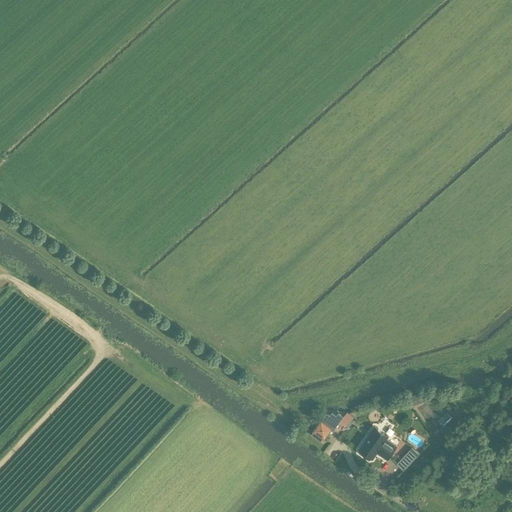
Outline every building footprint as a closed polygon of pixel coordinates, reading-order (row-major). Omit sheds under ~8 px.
[(422,392),(415,395),(419,403),(425,400),(422,392)] [(412,396),(406,398),(409,406),(415,404),(412,396)] [(327,413),(311,434),(321,442),(331,429),(333,431),(339,422),(345,426),(353,416),(347,412),(344,416),(338,412),(336,415),(331,412),(330,414),(327,413)] [(453,418),(447,412),(438,420),(445,426),(453,418)] [(389,435),(375,426),(360,449),(361,450),(360,452),(370,459),(372,457),(373,458),(378,451),(388,458),(397,445),(387,438),(389,435)] [(397,463),(404,469),(409,464),(402,458),(397,463)]
